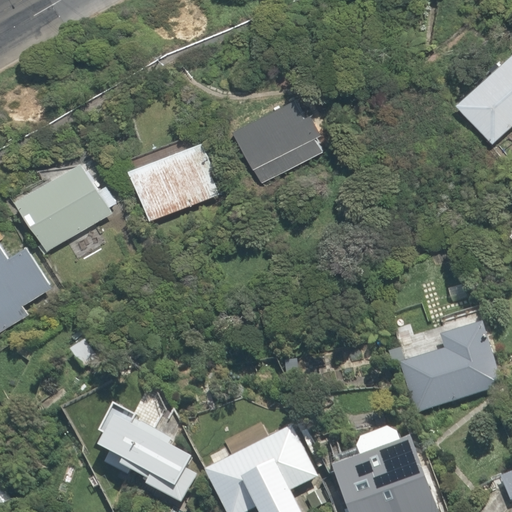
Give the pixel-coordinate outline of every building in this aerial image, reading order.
[(511,122),(511,41),(450,101),(490,143),(511,122)] [(299,141),(319,130),(309,111),(303,114),(293,95),(230,127),(259,183),(308,158),(299,141)] [(149,219),(214,190),(199,158),(209,154),(200,134),(126,168),(149,219)] [(115,199),(92,158),(81,164),(77,157),(12,193),(43,248),(108,212),(104,205),(115,199)] [(101,249),(91,233),(69,246),(78,262),(101,249)] [(0,321),(47,296),(18,243),(2,252),(0,247),(0,321)] [(486,350),(477,324),(443,335),(447,349),(398,366),(414,411),(487,386),(475,354),(486,350)] [(300,511),(290,490),(315,477),(288,424),(202,468),(223,511),(247,511),(252,510),(252,511),(300,511)] [(390,424),(353,441),(360,455),(326,471),(345,511),(443,511),(407,433),(397,438),(390,424)]
